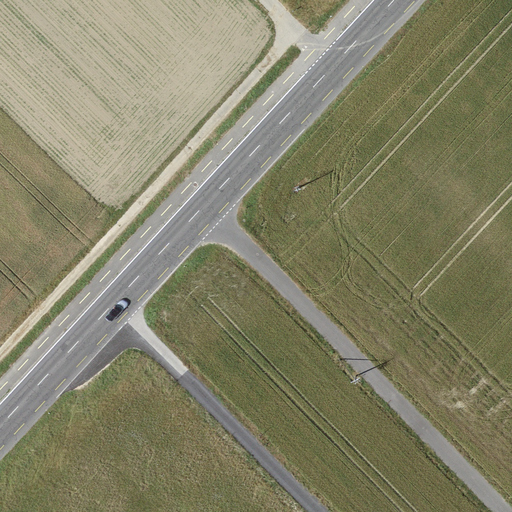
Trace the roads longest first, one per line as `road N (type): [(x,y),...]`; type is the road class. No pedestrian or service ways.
road 1 (primary): [(0,426),(399,0)]
road 2 (track): [(297,31),(0,352)]
